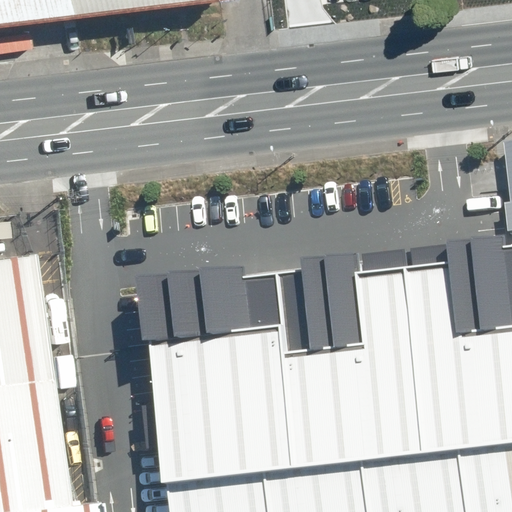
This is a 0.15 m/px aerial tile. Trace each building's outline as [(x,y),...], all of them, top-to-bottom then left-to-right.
[(0,0),(0,27),(194,4),(193,0),(0,0)] [(480,450),(511,446),(511,240),(446,248),(423,250),(447,454),(480,450)] [(383,462),(447,454),(423,250),(393,254),(294,266),(318,469),(383,462)] [(0,511),(83,511),(83,510),(63,511),(56,511),(25,258),(0,260),(0,511)] [(285,473),(318,469),(294,266),(164,281),(180,422),(188,484),(285,473)] [(511,511),(511,446),(480,450),(487,511),(511,511)] [(447,454),(383,462),(388,511),(487,511),(480,450),(447,454)] [(318,469),(285,473),(289,511),(388,511),(383,462),(318,469)] [(289,511),(285,473),(188,484),(190,511),(289,511)]
